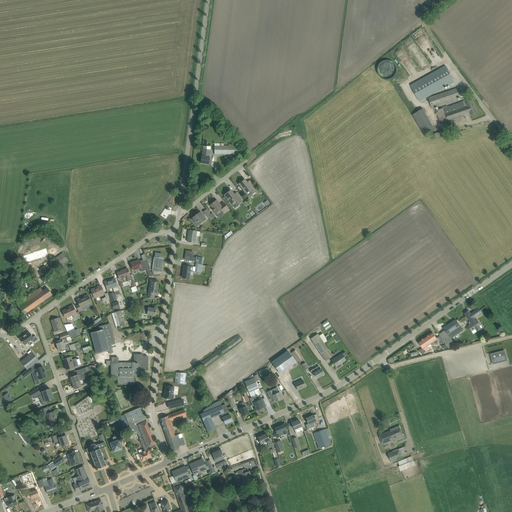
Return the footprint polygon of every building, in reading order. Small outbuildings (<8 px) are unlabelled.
[(382,62),(380,64),(379,65),(378,68),(378,71),(379,74),(381,76),(382,78),(385,79),(388,79),(390,79),(393,78),(395,75),(396,73),(397,69),(396,66),(395,64),(392,62),(390,61),(387,61),(385,61),(384,62),(382,62)] [(411,85),(419,101),(454,82),(446,66),(411,85)] [(428,98),(431,107),(460,97),(457,88),(428,98)] [(461,117),(471,113),(467,103),(466,101),(443,109),(447,121),(450,120),(460,117),(461,117)] [(471,113),(471,115),(477,113),(472,101),(467,103),(471,113)] [(437,115),(440,123),(447,121),(442,108),(436,110),(437,113),(436,113),(437,116),(437,115)] [(423,109),(412,115),(415,120),(426,114),(423,109)] [(432,124),(421,130),(425,136),(436,130),(432,124)] [(434,134),(435,139),(450,135),(448,130),(434,134)] [(228,146),(214,146),(214,154),(239,154),(239,146),(236,146),(236,143),(228,143),(228,146)] [(202,156),(200,163),(208,164),(209,157),(210,150),(203,149),(202,156)] [(245,180),(239,184),(242,188),(245,193),(248,197),(253,194),(257,191),(253,184),(250,180),(249,181),(247,183),(245,180)] [(242,201),(239,197),(236,193),(233,195),(230,190),(224,195),(231,204),(235,202),(237,205),(242,201)] [(229,209),(227,206),(224,202),(220,205),(216,200),(210,205),(213,209),(212,209),(218,217),(220,217),(221,216),(222,216),(223,215),(224,213),(229,209)] [(206,219),(203,216),(200,212),(190,220),(196,227),(206,219)] [(196,231),(194,231),(189,230),(187,242),(195,243),(196,231)] [(55,254),(52,247),(29,254),(32,261),(55,254)] [(185,254),(185,260),(192,261),(192,260),(196,261),(196,264),(202,265),(203,257),(196,256),(196,257),(192,257),(193,255),(193,252),(191,252),(187,251),(186,254),(185,254)] [(45,277),(68,260),(63,253),(39,270),(45,277)] [(161,259),(155,258),(154,257),(153,266),(155,266),(154,271),(161,272),(162,267),(160,266),(161,259)] [(140,268),(141,272),(146,270),(146,268),(143,261),(143,260),(139,261),(139,260),(131,263),(133,270),(140,268)] [(193,267),(189,266),(184,266),(182,278),(189,279),(190,271),(192,271),(193,267)] [(130,275),(129,273),(127,269),(122,270),(123,271),(117,273),(119,279),(120,278),(121,280),(119,281),(121,287),(123,286),(122,283),(130,280),(129,276),(130,275)] [(109,294),(111,301),(116,300),(115,295),(120,294),(115,279),(105,282),(107,289),(106,290),(107,293),(108,293),(108,294),(109,294)] [(149,290),(147,298),(153,299),(153,295),(153,294),(153,293),(157,294),(158,286),(155,285),(155,284),(156,284),(156,280),(153,280),(150,279),(150,281),(150,285),(151,285),(151,290),(149,290)] [(104,294),(103,290),(101,286),(96,288),(97,288),(92,291),(91,290),(93,293),(90,294),(93,299),(104,294)] [(52,295),(49,291),(47,288),(43,291),(40,287),(17,304),(24,314),(52,295)] [(91,303),(90,300),(88,295),(77,300),(79,305),(76,306),(79,312),(83,310),(82,307),(91,303)] [(76,313),(75,310),(73,305),(67,307),(68,308),(62,311),(65,318),(73,314),(75,319),(80,316),(78,312),(76,313)] [(156,309),(151,308),(148,307),(148,308),(144,307),(143,314),(155,316),(156,309)] [(468,326),(472,332),(481,325),(477,320),(475,321),(474,319),(474,318),(482,312),(479,308),(471,314),(469,311),(464,313),(470,321),(469,323),(470,325),(468,326)] [(118,311),(114,313),(118,328),(125,326),(121,311),(118,311)] [(51,321),(55,332),(62,329),(58,318),(51,321)] [(448,347),(449,348),(454,344),(450,339),(463,330),(456,320),(443,328),(445,330),(439,334),(440,336),(444,341),(448,347)] [(327,321),(322,324),(324,330),(330,327),(327,321)] [(98,327),(99,331),(91,333),(97,354),(108,351),(109,354),(113,353),(111,345),(115,344),(110,323),(98,327)] [(70,337),(71,338),(74,337),(77,336),(81,335),(78,329),(75,330),(74,329),(68,331),(69,333),(68,333),(69,336),(70,337)] [(29,332),(20,339),(24,345),(32,340),(34,343),(38,340),(35,336),(33,337),(29,332)] [(433,332),(427,336),(429,340),(431,344),(433,342),(436,345),(439,342),(440,344),(444,341),(440,336),(437,338),(433,332)] [(191,371),(194,376),(196,374),(195,374),(241,340),(238,336),(191,371)] [(427,336),(418,342),(422,348),(419,351),(421,355),(430,349),(428,346),(431,344),(429,340),(427,336)] [(61,339),(62,342),(56,344),(59,351),(65,349),(65,348),(69,347),(71,351),(76,350),(74,344),(69,346),(68,343),(66,338),(66,337),(61,339)] [(320,353),(325,361),(332,357),(326,349),(328,348),(321,338),(313,343),(320,353)] [(301,358),(295,350),(291,353),(298,361),(301,358)] [(288,351),(272,362),(276,368),(280,374),(296,362),(288,351)] [(332,360),(336,367),(346,360),(344,358),(348,356),(345,351),(332,360)] [(504,351),(491,354),(492,360),(503,357),(504,361),(507,360),(504,351)] [(21,362),(27,370),(39,360),(32,352),(21,362)] [(118,384),(134,384),(134,376),(140,376),(140,370),(148,370),(148,356),(142,357),(142,355),(134,355),(134,363),(118,363),(118,357),(112,357),(112,361),(106,361),(107,365),(111,365),(111,376),(118,376),(118,384)] [(63,360),(66,370),(75,367),(78,366),(75,359),(72,361),(70,357),(63,360)] [(42,366),(35,369),(39,379),(46,377),(45,373),(44,370),(42,366)] [(271,374),(268,368),(267,368),(266,366),(263,367),(264,369),(259,372),(261,378),(271,374)] [(310,370),(312,374),(314,373),(317,378),(324,374),(323,373),(322,371),(321,370),(320,368),(319,366),(314,369),(314,368),(310,370)] [(33,371),(30,367),(22,374),(24,378),(33,371)] [(176,372),(174,387),(177,387),(177,384),(182,384),(182,388),(184,388),(186,373),(176,372)] [(72,383),(80,381),(82,380),(85,379),(83,373),(77,374),(70,377),(71,379),(70,380),(71,383),(72,383)] [(261,394),(254,378),(245,382),(244,381),(242,383),(243,385),(245,384),(251,398),(261,394)] [(80,381),(72,383),(74,389),(82,387),(86,386),(85,383),(83,383),(82,380),(80,381)] [(306,386),(304,382),(303,380),(294,384),(297,390),(306,386)] [(164,393),(163,398),(173,399),(174,394),(173,394),(174,387),(165,386),(164,393)] [(272,390),(267,392),(269,395),(271,400),(273,399),(275,402),(282,399),(280,394),(279,392),(277,388),(272,390)] [(31,393),(29,393),(32,398),(32,397),(33,397),(40,393),(38,389),(31,393)] [(33,397),(32,397),(33,399),(39,397),(42,405),(46,404),(46,402),(53,399),(50,389),(42,391),(42,392),(40,393),(33,397)] [(226,395),(231,407),(236,405),(230,393),(233,392),(232,390),(229,392),(226,395)] [(255,397),(250,399),(253,406),(255,405),(257,410),(263,407),(262,406),(265,405),(263,400),(262,399),(257,401),(256,400),(256,399),(255,397)] [(182,399),(173,402),(174,408),(184,405),(182,399)] [(200,414),(207,431),(215,428),(211,418),(221,414),(225,424),(232,421),(226,407),(222,408),(221,405),(219,401),(211,405),(211,406),(204,411),(204,412),(200,414)] [(249,413),(247,409),(246,406),(245,407),(243,402),(240,404),(242,408),(239,409),(243,416),(249,413)] [(42,413),(43,416),(46,414),(49,421),(46,422),(47,426),(49,427),(53,425),(52,422),(58,421),(54,411),(49,413),(49,411),(51,410),(49,407),(45,408),(36,411),(38,415),(42,413)] [(145,421),(143,417),(145,416),(146,417),(145,413),(142,413),(143,409),(140,407),(124,414),(128,423),(133,433),(137,432),(139,436),(138,436),(143,446),(146,445),(149,450),(155,447),(154,444),(156,443),(146,421),(145,421)] [(160,419),(167,439),(175,436),(172,428),(174,427),(173,422),(186,417),(184,410),(167,415),(167,416),(160,419)] [(316,419),(318,418),(316,414),(314,415),(305,418),(308,424),(306,425),(308,430),(315,426),(313,422),(316,421),(316,419)] [(128,425),(124,415),(117,417),(120,427),(128,425)] [(301,426),(301,424),(299,420),(291,423),(296,433),(303,430),(301,426)] [(286,429),(284,424),(274,429),(276,433),(275,433),(277,438),(287,433),(286,429)] [(394,429),(379,435),(383,444),(403,436),(399,426),(394,428),(394,429)] [(314,434),(319,448),(331,443),(325,429),(314,434)] [(23,430),(20,433),(27,444),(30,441),(23,430)] [(52,437),(54,443),(60,441),(61,446),(69,444),(66,435),(60,438),(59,434),(52,437)] [(267,434),(258,438),(261,444),(264,442),(265,443),(266,442),(271,440),(270,438),(269,438),(267,434)] [(167,439),(171,451),(179,449),(178,446),(181,445),(178,435),(175,436),(167,439)] [(114,441),(110,443),(114,452),(122,449),(117,436),(112,437),(114,441)] [(274,443),(277,453),(283,451),(279,441),(274,443)] [(104,442),(100,443),(96,445),(94,444),(91,445),(90,448),(86,449),(88,453),(90,452),(92,456),(91,456),(92,461),(93,460),(95,464),(94,464),(94,465),(93,465),(94,468),(95,468),(95,469),(96,469),(96,470),(97,470),(98,469),(100,468),(103,467),(106,466),(106,465),(107,464),(108,463),(106,460),(104,460),(103,457),(104,456),(102,452),(101,452),(100,449),(106,446),(104,442)] [(146,445),(143,446),(143,447),(144,450),(143,450),(144,452),(139,454),(142,461),(151,457),(148,450),(149,450),(146,445)] [(272,449),(270,450),(271,452),(273,454),(277,466),(280,465),(275,448),(274,446),(271,447),(272,449)] [(391,452),(388,453),(392,463),(403,458),(402,457),(408,455),(407,452),(405,453),(403,447),(401,448),(393,451),(391,452)] [(223,455),(222,453),(220,449),(211,452),(216,462),(223,459),(222,456),(223,455)] [(68,455),(72,466),(80,463),(76,452),(68,455)] [(53,462),(56,467),(64,461),(61,457),(53,462)] [(411,467),(407,458),(398,462),(400,466),(398,466),(400,471),(411,467)] [(202,459),(196,462),(200,472),(208,468),(206,464),(205,464),(202,459)] [(216,465),(218,469),(227,465),(225,461),(216,465)] [(200,472),(196,462),(189,465),(194,474),(200,472)] [(92,486),(83,466),(75,469),(78,476),(76,477),(78,483),(74,485),(77,492),(81,490),(81,491),(92,486)] [(185,466),(179,469),(183,479),(191,476),(189,472),(188,473),(185,466)] [(183,479),(179,469),(172,472),(174,476),(176,482),(183,479)] [(237,471),(239,476),(241,475),(244,484),(252,481),(249,472),(246,473),(245,469),(237,471)] [(33,481),(29,475),(25,478),(30,484),(33,481)] [(47,481),(44,482),(45,486),(45,487),(48,493),(57,490),(55,484),(54,484),(52,479),(47,481)] [(170,507),(168,501),(161,503),(158,504),(159,506),(162,505),(163,511),(189,511),(184,498),(188,496),(187,494),(184,495),(181,489),(185,487),(184,485),(181,486),(180,485),(174,487),(174,488),(176,494),(181,510),(174,511),(171,511),(170,507)] [(39,496),(37,491),(37,490),(30,493),(30,494),(27,495),(28,498),(31,496),(32,499),(39,496)] [(7,503),(9,507),(17,504),(16,499),(17,499),(15,495),(4,499),(6,503),(7,503)] [(88,511),(94,510),(94,511),(104,511),(104,510),(103,510),(102,508),(103,507),(102,505),(103,505),(102,502),(101,500),(86,504),(87,509),(88,511)]
